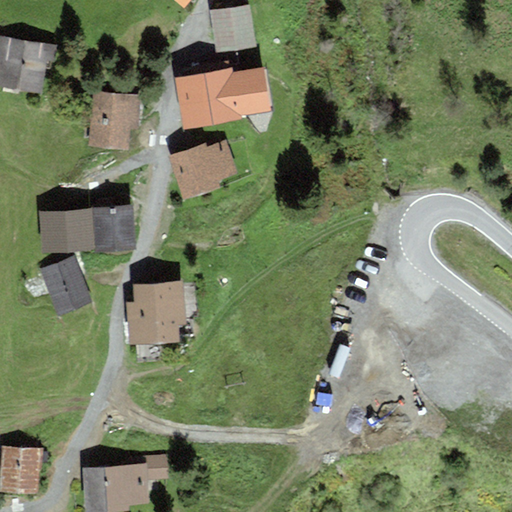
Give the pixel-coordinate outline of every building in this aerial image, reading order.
[(174,0),(184,8),(191,0),(174,0)] [(256,48),(249,5),(209,12),(216,54),(256,48)] [(57,45),(0,36),(0,88),(42,95),(46,67),(53,68),(57,45)] [(264,67),(233,73),(241,116),(272,110),(264,67)] [(232,68),(175,79),(184,129),(242,119),(241,116),(233,73),(232,68)] [(141,95),(133,95),(93,91),(88,147),(128,151),(130,129),(138,130),(141,95)] [(206,144),(168,156),(182,201),(220,189),(217,181),(237,175),(227,141),(207,148),(206,144)] [(133,206),(93,209),(95,249),(96,253),(135,250),(133,206)] [(95,249),(93,209),(39,212),(41,253),(95,249)] [(91,302),(73,257),(39,271),(57,316),(91,302)] [(179,341),(177,325),(187,324),(183,281),(133,285),(135,303),(125,303),(129,345),(179,341)] [(0,491),(37,494),(41,449),(4,446),(0,487),(0,491)] [(147,464),(147,480),(168,479),(168,455),(146,456),(147,464)] [(147,464),(82,469),(85,509),(85,511),(117,511),(129,511),(129,506),(149,505),(147,480),(147,464)]
